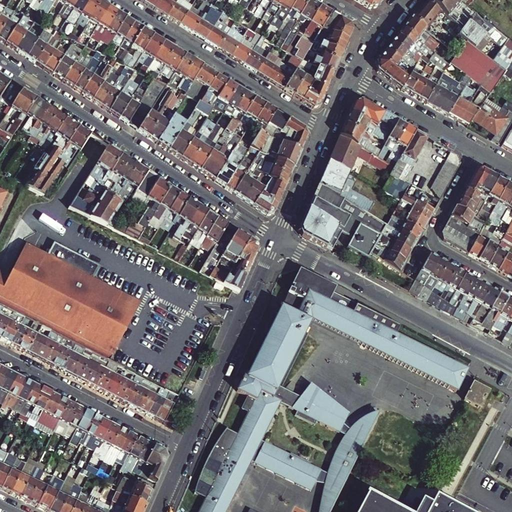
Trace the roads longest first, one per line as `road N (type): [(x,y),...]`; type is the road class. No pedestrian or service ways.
road 1 (residential): [(0,60),(275,240)]
road 2 (residential): [(275,240),(511,367)]
road 3 (residential): [(322,130),(117,0)]
road 4 (tertiary): [(185,450),(275,240)]
road 5 (residential): [(0,354),(185,450)]
road 6 (residential): [(511,289),(433,241),(477,150)]
road 7 (residential): [(477,150),(348,78)]
